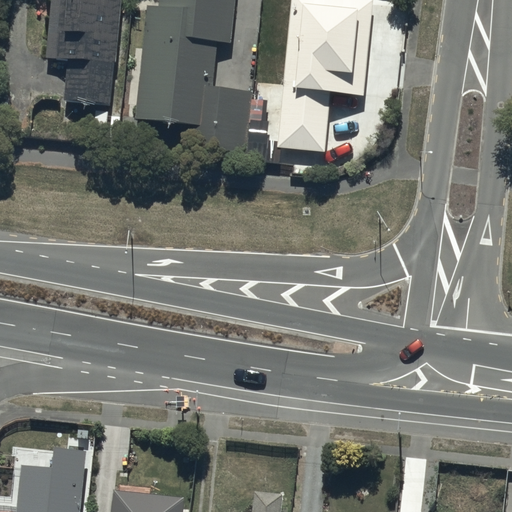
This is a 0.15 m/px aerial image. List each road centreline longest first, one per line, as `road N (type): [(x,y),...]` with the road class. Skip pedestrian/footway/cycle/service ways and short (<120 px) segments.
road 1 (trunk): [(16,263),(99,258),(371,269),(405,252),(429,218)]
road 2 (trunk): [(16,263),(413,339)]
road 3 (trunk): [(511,413),(281,386),(140,351)]
road 4 (residential): [(511,0),(467,347)]
road 5 (trunk): [(434,357),(363,369),(140,351)]
road 6 (residential): [(429,218),(462,0)]
road 7 (residential): [(413,339),(429,218)]
